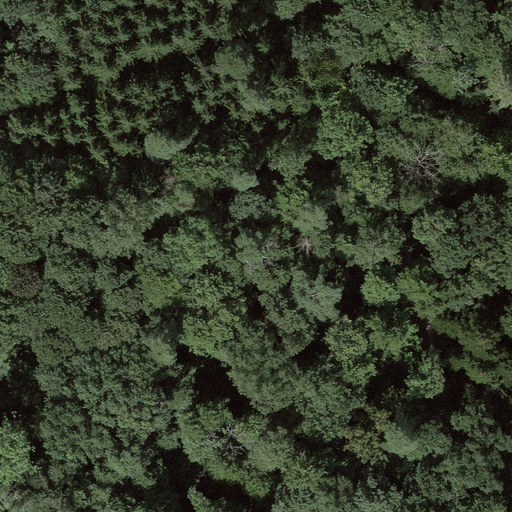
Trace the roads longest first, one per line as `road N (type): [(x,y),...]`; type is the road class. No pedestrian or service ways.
road 1 (track): [(338,0),(467,511)]
road 2 (track): [(110,67),(323,0)]
